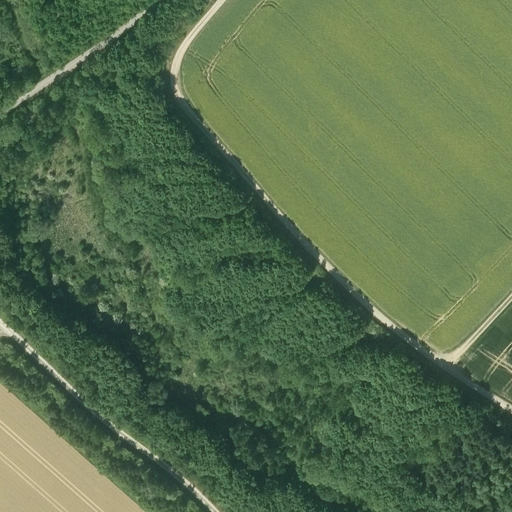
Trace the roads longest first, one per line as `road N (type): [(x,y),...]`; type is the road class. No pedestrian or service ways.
road 1 (track): [(511,408),(415,345),(355,292),(186,106),(177,56),(222,0)]
road 2 (track): [(0,326),(214,511)]
road 3 (track): [(158,0),(0,124)]
